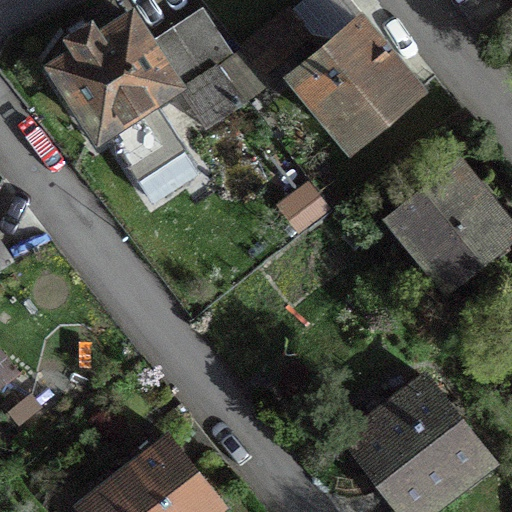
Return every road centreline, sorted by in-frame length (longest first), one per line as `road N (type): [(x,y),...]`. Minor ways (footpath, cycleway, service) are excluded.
road 1 (residential): [(0,118),(299,511)]
road 2 (residential): [(414,0),(511,125)]
